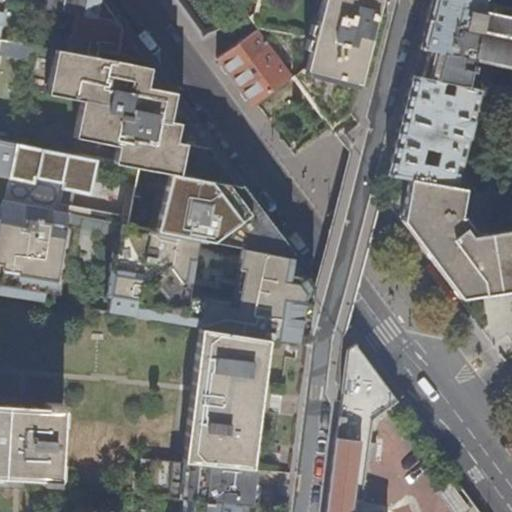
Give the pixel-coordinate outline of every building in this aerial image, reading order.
[(63,12),(65,0),(24,0),(24,5),(63,12)] [(98,0),(65,0),(63,12),(72,14),(114,21),(98,0)] [(379,1),(379,0),(255,0),(253,12),(247,16),(250,20),(257,28),(312,37),(303,69),(300,68),(291,75),(301,89),(317,109),(330,127),(350,116),(379,1)] [(511,0),(431,0),(425,25),(419,49),(429,51),(423,79),(441,82),(453,85),(467,88),(469,78),(472,78),(473,72),(471,71),(473,63),(511,71),(511,0)] [(138,53),(114,21),(72,14),(68,51),(140,64),(147,66),(138,53)] [(303,69),(312,37),(257,28),(255,30),(216,58),(224,69),(252,106),(291,75),(300,68),(303,69)] [(162,104),(165,89),(136,84),(140,64),(68,51),(57,49),(48,94),(82,101),(72,151),(110,157),(110,161),(166,171),(236,185),(190,123),(159,118),(162,104)] [(441,82),(423,79),(412,76),(405,104),(387,174),(453,187),(478,90),(467,88),(453,85),(450,96),(438,94),(441,82)] [(0,198),(65,211),(87,215),(88,207),(68,204),(71,190),(87,193),(94,158),(0,139),(0,198)] [(244,246),(288,255),(262,220),(236,185),(166,171),(152,228),(169,232),(189,236),(244,246)] [(453,187),(387,174),(382,196),(459,298),(499,292),(511,289),(511,231),(474,238),(474,234),(461,218),(459,218),(463,189),(453,187)] [(118,213),(88,207),(87,215),(119,222),(123,223),(130,189),(124,188),(118,213)] [(65,211),(0,198),(0,263),(54,274),(65,211)] [(159,293),(169,232),(152,228),(123,223),(119,222),(109,284),(159,293)] [(287,262),(288,255),(244,246),(234,300),(179,290),(189,236),(169,232),(159,293),(308,320),(312,287),(301,272),(286,269),(287,262)] [(199,328),(267,339),(305,345),(307,330),(308,320),(159,293),(109,284),(104,312),(199,328)] [(258,405),(267,339),(199,328),(191,389),(182,464),(194,465),(249,470),(250,470),(258,405)] [(0,475),(40,479),(39,484),(55,485),(61,404),(45,403),(45,408),(0,405),(0,475)] [(251,487),(252,470),(250,470),(249,470),(194,465),(191,499),(249,504),(251,487)] [(247,511),(249,504),(191,499),(189,511),(247,511)]
